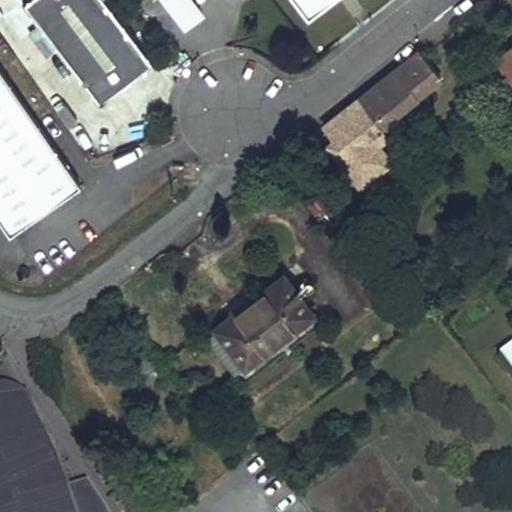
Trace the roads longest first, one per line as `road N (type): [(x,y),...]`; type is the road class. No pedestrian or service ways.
road 1 (unclassified): [(0,310),(36,318),(71,304),(439,0)]
road 2 (unknown): [(17,316),(81,454),(118,511)]
road 3 (unknown): [(311,104),(280,80),(250,91),(233,122),(252,153)]
